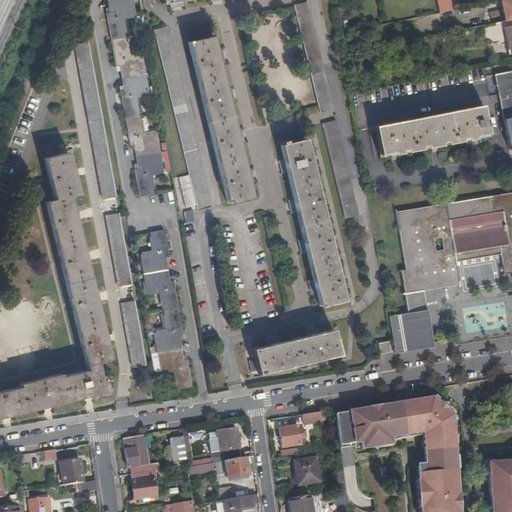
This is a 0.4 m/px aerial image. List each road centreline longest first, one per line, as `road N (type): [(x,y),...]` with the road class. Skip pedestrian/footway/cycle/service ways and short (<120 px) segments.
road 1 (unclassified): [(254,401),(511,359)]
road 2 (unclassified): [(101,427),(254,401)]
